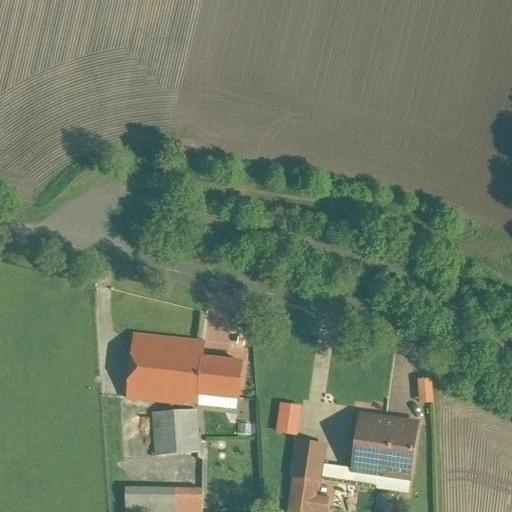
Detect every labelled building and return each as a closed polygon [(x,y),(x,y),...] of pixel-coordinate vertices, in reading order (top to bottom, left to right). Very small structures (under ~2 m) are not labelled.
[(203,342),(136,333),(128,394),(195,403),(197,393),(202,356),(203,342)] [(243,361),(202,356),(197,393),(238,398),(243,361)] [(436,401),(432,377),(418,378),(421,403),(436,401)] [(299,436),(305,406),(282,402),(276,432),(299,436)] [(198,411),(158,412),(159,455),(199,454),(198,411)] [(417,421),(358,412),(350,464),(409,473),(417,421)] [(319,511),(330,446),(300,441),(289,511),(319,511)] [(201,511),(202,489),(129,487),(128,510),(193,511),(201,511)]
